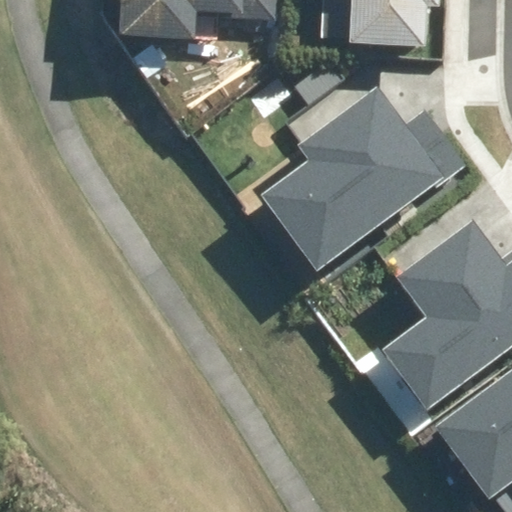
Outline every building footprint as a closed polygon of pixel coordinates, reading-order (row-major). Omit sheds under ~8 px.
[(255,0),(122,0),(122,40),(255,41),(255,0)] [(417,55),(417,0),(352,0),(351,54),(417,55)] [(308,279),(474,142),(428,86),(398,111),(369,76),(302,131),(318,150),(249,207),(308,279)] [(420,409),(511,340),(511,257),(509,260),(477,217),(401,274),(429,312),(376,351),(420,409)] [(511,363),(431,423),(475,482),(511,454),(511,363)]
